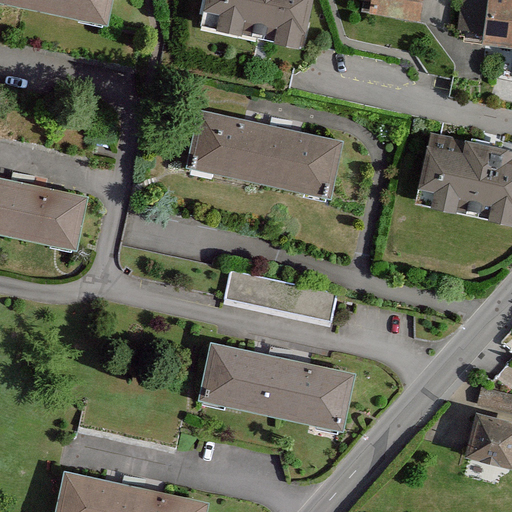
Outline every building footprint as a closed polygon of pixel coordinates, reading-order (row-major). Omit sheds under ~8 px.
[(15,0),(107,18),(111,0),(15,0)] [(205,0),(205,4),(220,7),(217,23),(303,40),(310,0),(205,0)] [(369,0),(368,10),(417,19),(420,0),(369,0)] [(511,0),(461,0),(459,32),(483,34),(483,41),(511,43),(511,0)] [(340,130),(195,99),(182,160),(326,191),(340,130)] [(511,146),(431,129),(420,181),(435,185),(431,203),(511,219),(511,146)] [(86,192),(0,174),(0,231),(75,247),(86,192)] [(229,270),(223,299),(329,321),(335,292),(229,270)] [(355,370),(210,339),(197,400),(342,431),(355,370)] [(511,415),(478,405),(467,445),(511,457),(511,415)] [(204,511),(208,497),(63,465),(52,511),(204,511)]
